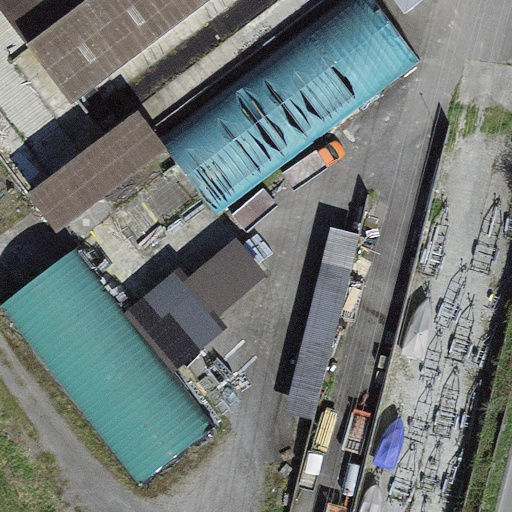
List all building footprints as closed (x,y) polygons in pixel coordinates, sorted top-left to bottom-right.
[(4,0),(101,119),(248,0),(4,0)] [(397,0),(403,9),(418,0),(397,0)] [(0,67),(0,93),(14,92),(11,66),(0,67)] [(28,188),(99,131),(92,123),(70,141),(50,116),(1,155),(28,188)] [(173,357),(272,281),(236,233),(136,309),(173,357)] [(213,430),(81,244),(4,299),(136,484),(213,430)]
